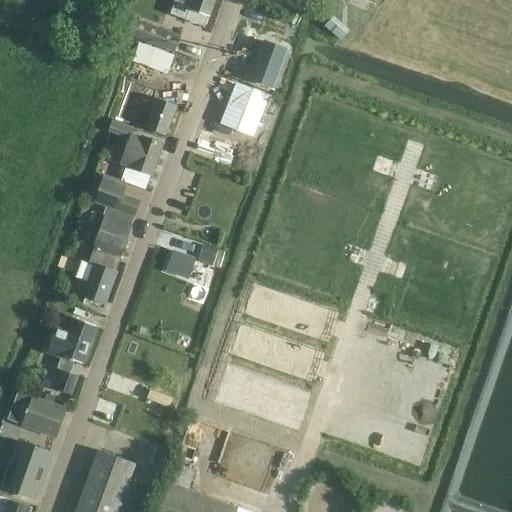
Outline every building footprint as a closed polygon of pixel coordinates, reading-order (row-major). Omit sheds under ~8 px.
[(174,0),(170,14),(205,27),(208,17),(214,0),(174,0)] [(323,27),(340,41),(349,30),(332,16),(323,27)] [(180,36),(134,19),(128,34),(174,52),(180,36)] [(247,79),(270,88),(283,50),(261,42),(247,79)] [(133,88),(121,117),(141,125),(141,124),(146,125),(144,129),(164,136),(176,106),(151,97),(152,95),(133,88)] [(121,181),(145,190),(151,174),(152,174),(162,144),(130,133),(119,165),(126,167),(121,181)] [(120,196),(124,185),(100,178),(92,201),(116,209),(116,211),(135,217),(140,203),(120,196)] [(115,270),(132,225),(104,215),(102,219),(94,246),(88,263),(81,261),(75,278),(87,282),(83,295),(104,303),(116,270),(115,270)] [(162,271),(189,281),(196,262),(169,252),(162,271)] [(56,368),(63,370),(70,373),(74,361),(82,363),(95,325),(74,318),(67,336),(54,331),(47,351),(60,356),(56,368)] [(70,395),(77,376),(70,373),(63,370),(56,389),(70,395)] [(132,377),(114,427),(141,437),(160,388),(132,377)] [(39,400),(18,392),(8,420),(55,436),(65,409),(39,400)] [(41,393),(39,400),(53,405),(55,398),(41,393)] [(13,489),(33,496),(44,466),(49,452),(20,442),(14,457),(24,460),(13,489)] [(97,449),(74,511),(117,511),(136,464),(97,449)] [(168,481),(157,511),(236,511),(239,507),(168,481)] [(26,511),(28,509),(8,502),(4,511),(26,511)]
